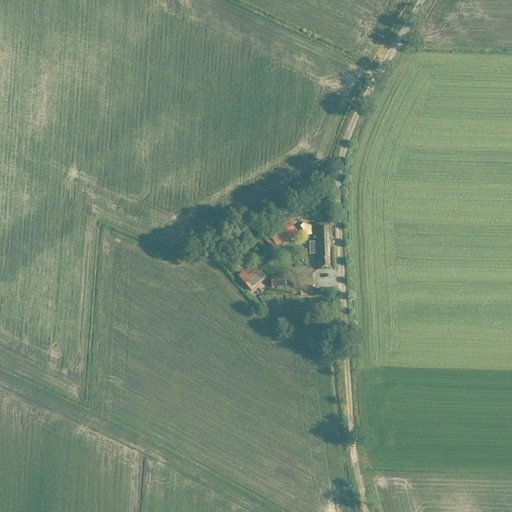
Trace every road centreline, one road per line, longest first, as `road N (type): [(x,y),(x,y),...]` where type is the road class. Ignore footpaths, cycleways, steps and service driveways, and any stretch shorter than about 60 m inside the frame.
road 1 (unclassified): [(344,309),(338,191),(345,142),(417,0)]
road 2 (track): [(344,309),(367,511)]
